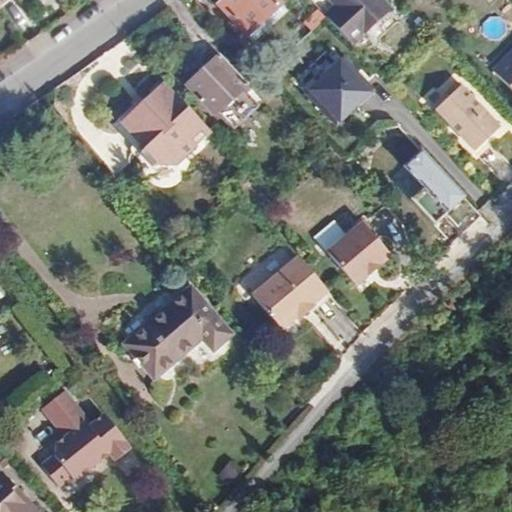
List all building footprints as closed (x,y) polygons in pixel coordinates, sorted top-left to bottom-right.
[(222,0),(220,2),(248,33),(283,2),(281,0),(222,0)] [(344,0),(350,5),(336,17),(362,44),(400,8),(392,0),(344,0)] [(248,76),(222,47),(187,78),(213,108),(248,76)] [(340,121),(378,85),(347,52),(309,88),(340,121)] [(152,161),(173,159),(212,128),(165,74),(149,88),(153,94),(141,104),(135,99),(121,112),(141,133),(137,137),(141,143),(138,146),(152,161)] [(444,96),(447,100),(435,111),(475,154),(499,130),(457,84),(444,96)] [(213,115),(228,132),(256,107),(241,91),(213,115)] [(441,232),(470,203),(426,158),(409,174),(430,195),(417,208),(441,232)] [(398,258),(370,226),(335,255),(364,288),(398,258)] [(310,262),(307,257),(263,298),(292,331),(306,319),(309,322),(325,308),(322,305),(337,292),(310,262)] [(133,349),(162,383),(210,341),(222,355),(242,339),(199,291),(133,349)] [(122,462),(126,467),(144,454),(118,422),(105,431),(79,397),(54,416),(72,439),(83,431),(87,438),(68,452),(67,463),(54,474),(71,495),(84,486),(86,489),(122,462)] [(46,511),(14,476),(0,488),(0,511),(46,511)]
